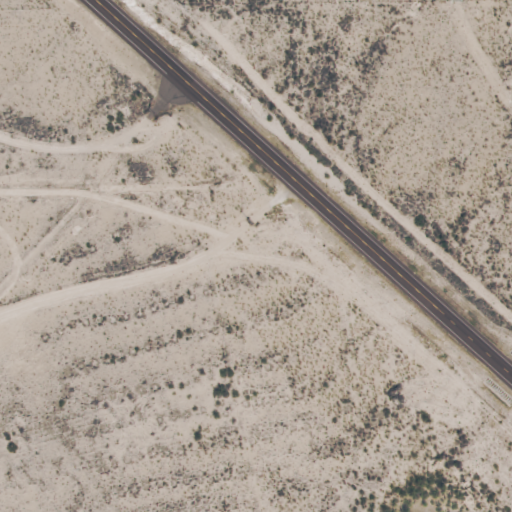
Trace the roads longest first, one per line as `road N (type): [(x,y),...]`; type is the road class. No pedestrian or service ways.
road 1 (primary): [(511,375),(95,0)]
road 2 (track): [(0,310),(297,183)]
road 3 (track): [(186,76),(95,148),(42,149),(0,138)]
